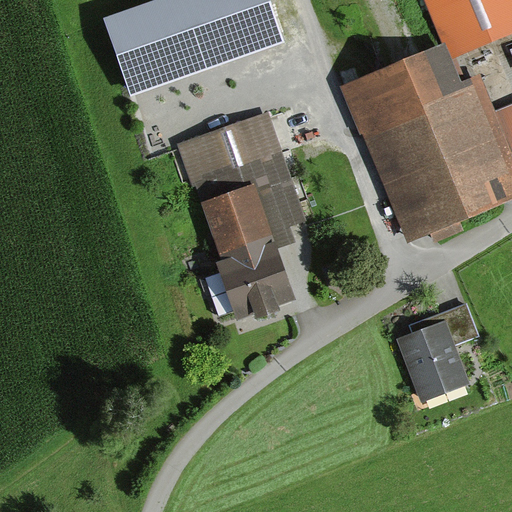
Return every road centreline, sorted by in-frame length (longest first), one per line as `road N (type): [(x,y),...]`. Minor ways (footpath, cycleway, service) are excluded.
road 1 (track): [(409,284),(303,0)]
road 2 (track): [(409,284),(294,354),(201,428)]
road 3 (track): [(511,222),(409,284)]
